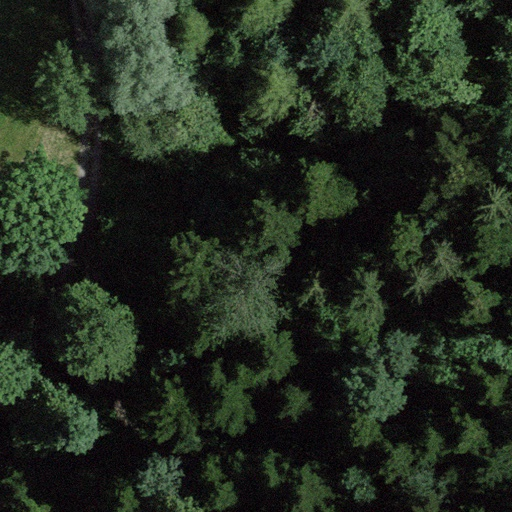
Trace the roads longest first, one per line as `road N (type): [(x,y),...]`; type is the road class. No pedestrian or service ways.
road 1 (track): [(153,511),(113,416),(95,227)]
road 2 (track): [(95,227),(93,97),(75,0)]
